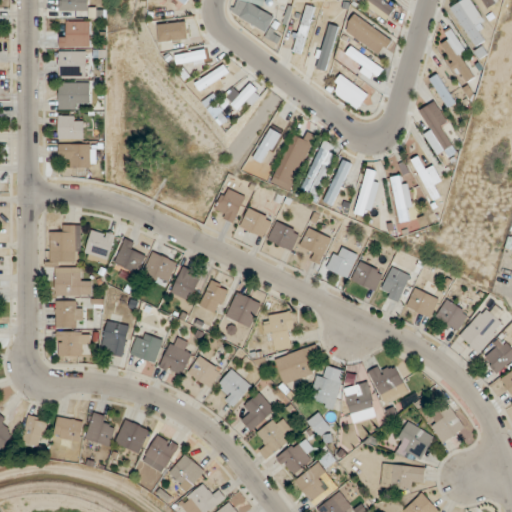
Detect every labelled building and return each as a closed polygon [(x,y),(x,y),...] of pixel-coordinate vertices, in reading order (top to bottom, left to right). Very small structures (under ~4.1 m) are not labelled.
[(87,12),(87,0),(59,0),(59,12),(87,12)] [(274,16),(258,8),(262,0),(235,0),(229,12),(266,32),(274,16)] [(359,0),(358,1),(386,21),(395,8),(383,0),(359,0)] [(462,0),(450,7),(473,47),(484,41),(476,27),(484,22),(470,0),(462,0)] [(493,4),(491,0),(478,0),(483,9),(493,4)] [(302,55),(313,6),(303,4),(292,52),(302,55)] [(381,55),(391,39),(353,14),(343,30),(381,55)] [(89,21),(67,21),(67,35),(59,35),(59,47),(89,47),(89,21)] [(188,39),(186,22),(159,24),(160,42),(188,39)] [(326,71),(337,26),(325,23),(315,69),(326,71)] [(466,52),(451,30),(437,41),(466,82),(474,76),(460,56),(466,52)] [(343,55),(376,80),(383,70),(350,45),(343,55)] [(176,53),(177,65),(207,62),(205,50),(176,53)] [(58,51),(58,79),(86,79),(86,51),(58,51)] [(194,83),(200,92),(229,72),(223,64),(194,83)] [(456,102),(436,74),(428,80),(447,108),(456,102)] [(368,95),(340,75),(329,90),(357,110),(368,95)] [(80,109),(80,104),(89,104),(89,83),(59,83),(59,109),(80,109)] [(237,110),(246,101),(251,106),(261,95),(250,84),(231,103),(237,110)] [(446,122),(435,101),(420,109),(445,158),(455,153),(441,125),(446,122)] [(84,140),(84,116),(58,116),(58,140),(84,140)] [(312,143),(293,135),(274,177),(293,186),(312,143)] [(328,153),(332,144),(322,140),(300,189),(317,196),(335,156),(328,153)] [(59,156),(69,156),(69,167),(92,167),(92,145),(59,145),(59,156)] [(424,169),(418,157),(412,159),(430,202),(439,198),(434,185),(442,182),(434,165),(424,169)] [(351,164),(342,159),(322,202),(332,206),(351,164)] [(375,171),(366,169),(354,213),(369,217),(379,182),(372,180),(375,171)] [(399,176),(390,178),(398,223),(408,221),(406,210),(412,209),(407,184),(400,185),(399,176)] [(213,213),(233,223),(245,197),(225,187),(213,213)] [(263,238),(272,219),(247,207),(238,226),(263,238)] [(267,241),(292,250),(299,232),(275,222),(267,241)] [(50,262),(81,262),(81,225),(61,225),(61,234),(50,234),(50,262)] [(308,259),(319,264),(331,239),(308,227),(299,245),(311,251),(308,259)] [(84,257),(106,264),(115,236),(93,229),(84,257)] [(144,257),(134,252),(138,245),(125,239),(113,264),(136,275),(144,257)] [(326,269),(347,278),(358,255),(337,245),(326,269)] [(144,271),(168,281),(176,262),(152,251),(144,271)] [(383,273),(359,261),(350,280),(375,291),(383,273)] [(189,301),(201,275),(182,267),(170,292),(189,301)] [(399,301),(410,276),(391,267),(380,293),(399,301)] [(91,295),(91,281),(81,281),(81,268),(54,268),(54,295),(91,295)] [(218,313),(229,289),(209,279),(197,304),(218,313)] [(405,305),(429,319),(439,301),(415,287),(405,305)] [(261,305),(238,292),(225,315),(248,328),(261,305)] [(75,328),(75,301),(56,301),(56,328),(75,328)] [(436,321),(460,330),(468,310),(443,301),(436,321)] [(482,353),(500,321),(497,320),(501,313),(481,302),(459,340),(482,353)] [(275,351),(294,347),(288,312),(263,317),(266,334),(272,333),(275,351)] [(124,356),(129,320),(106,316),(101,352),(124,356)] [(163,341),(139,331),(130,354),(153,364),(163,341)] [(80,356),(80,345),(89,345),(89,332),(56,332),(56,356),(80,356)] [(159,365),(179,375),(194,346),(174,336),(159,365)] [(511,359),(511,349),(498,338),(482,357),(500,373),(511,359)] [(313,372),(303,348),(274,361),(284,384),(313,372)] [(210,387),(221,370),(198,356),(187,374),(210,387)] [(397,366),(384,370),(383,365),(370,370),(382,404),(407,395),(397,366)] [(219,385),(226,389),(221,397),(235,407),(250,383),(229,370),(219,385)] [(511,370),(501,378),(511,395),(511,370)] [(309,400),(333,408),(341,384),(317,376),(309,400)] [(344,388),(351,422),(375,417),(368,383),(344,388)] [(235,414),(253,431),(274,409),(257,392),(235,414)] [(428,422),(445,444),(465,428),(448,406),(428,422)] [(113,427),(104,425),(106,416),(92,413),(85,440),(108,446),(113,427)] [(308,421),(318,436),(329,428),(319,413),(308,421)] [(48,420),(28,415),(22,444),(42,448),(48,420)] [(288,441),(284,435),(290,430),(278,415),(256,433),(264,442),(257,448),(266,459),(288,441)] [(84,422),(57,416),(53,436),(79,442),(84,422)] [(115,442),(138,453),(149,431),(126,419),(115,442)] [(433,438),(410,422),(394,447),(417,463),(433,438)] [(145,455),(165,468),(178,447),(159,434),(145,455)] [(276,458),(292,477),(311,460),(296,441),(276,458)] [(205,473),(185,454),(168,473),(187,491),(205,473)] [(326,489),(318,480),(327,473),(318,462),(295,481),(311,501),(326,489)] [(411,489),(412,481),(423,482),(424,467),(382,464),(380,487),(411,489)] [(218,489),(211,494),(203,484),(179,504),(186,511),(208,511),(225,498),(218,489)] [(404,510),(405,511),(434,511),(438,508),(421,492),(404,510)] [(317,511),(345,511),(331,496),(316,510),(317,511)] [(238,511),(231,501),(215,511),(238,511)]
